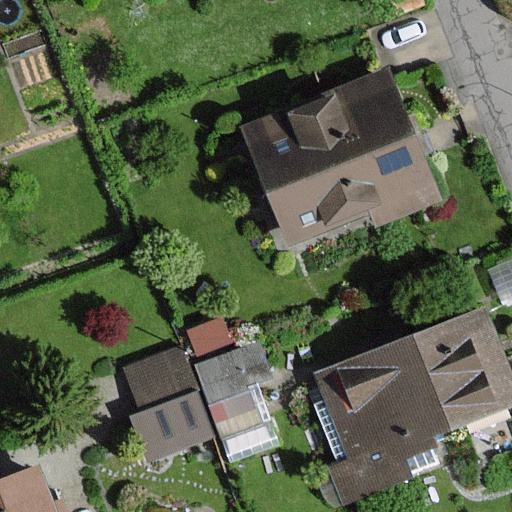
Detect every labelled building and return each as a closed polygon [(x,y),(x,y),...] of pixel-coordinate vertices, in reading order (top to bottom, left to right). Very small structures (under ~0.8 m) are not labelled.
[(390,76),(252,127),(297,245),(434,194),(390,76)] [(511,375),(484,308),(321,373),(355,458),(336,465),(349,499),(409,474),(402,456),(435,443),(431,433),(511,399),(511,375)] [(226,317),(183,327),(189,352),(232,341),(226,317)] [(199,351),(215,432),(274,421),(258,339),(199,351)] [(182,349),(134,366),(149,408),(141,411),(156,452),(212,432),(182,349)] [(64,511),(47,467),(0,484),(0,511),(64,511)]
